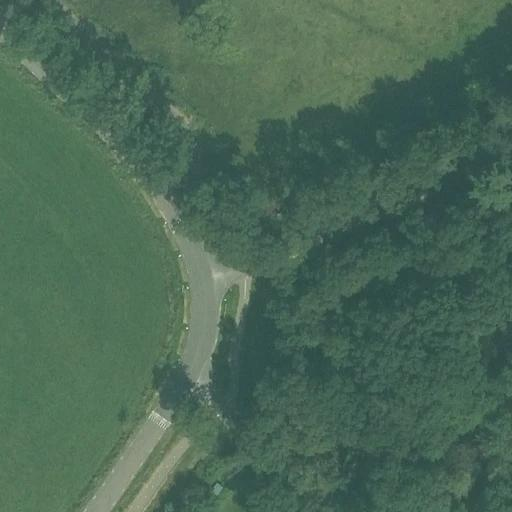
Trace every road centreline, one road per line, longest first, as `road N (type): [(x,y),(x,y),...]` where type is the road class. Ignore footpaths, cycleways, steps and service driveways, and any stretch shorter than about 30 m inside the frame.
road 1 (unclassified): [(205,285),(511,147)]
road 2 (tertiary): [(205,285),(193,242),(162,192),(0,31)]
road 3 (unclassified): [(325,511),(190,379)]
road 4 (tertiary): [(101,511),(190,379)]
